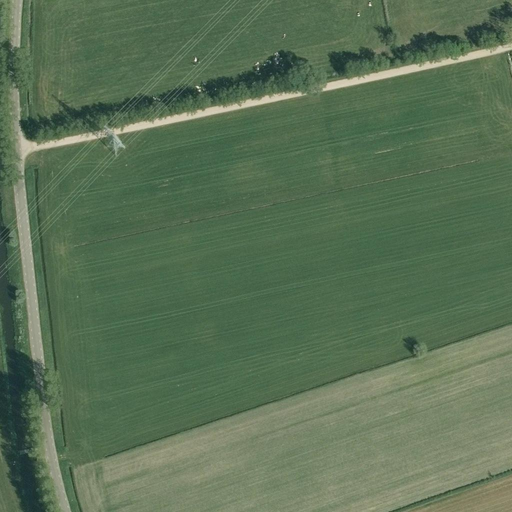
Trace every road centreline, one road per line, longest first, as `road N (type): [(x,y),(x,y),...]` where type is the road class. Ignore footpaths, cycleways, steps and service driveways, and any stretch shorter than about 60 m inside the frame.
road 1 (tertiary): [(67,511),(45,429),(16,153),(17,0)]
road 2 (unknown): [(16,145),(498,48)]
